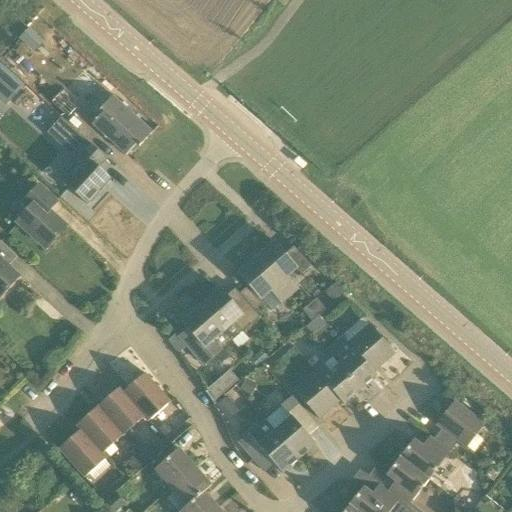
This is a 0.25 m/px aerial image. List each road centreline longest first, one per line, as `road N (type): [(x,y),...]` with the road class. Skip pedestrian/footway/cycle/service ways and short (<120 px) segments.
road 1 (tertiary): [(511,377),(233,134)]
road 2 (unclassified): [(254,511),(227,485),(167,375),(111,326)]
road 3 (residential): [(111,326),(150,239),(233,134)]
road 4 (unclassified): [(284,511),(437,373)]
road 5 (tertiary): [(233,134),(79,0)]
